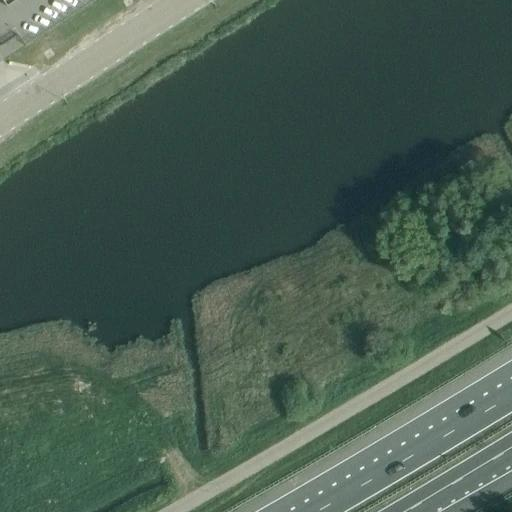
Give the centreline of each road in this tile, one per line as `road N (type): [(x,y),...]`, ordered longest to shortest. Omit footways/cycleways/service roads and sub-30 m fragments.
road 1 (unclassified): [(174,511),(511,308)]
road 2 (motorway): [(511,396),(311,511)]
road 3 (unclassified): [(0,123),(193,0)]
road 4 (motorway): [(408,511),(511,446)]
